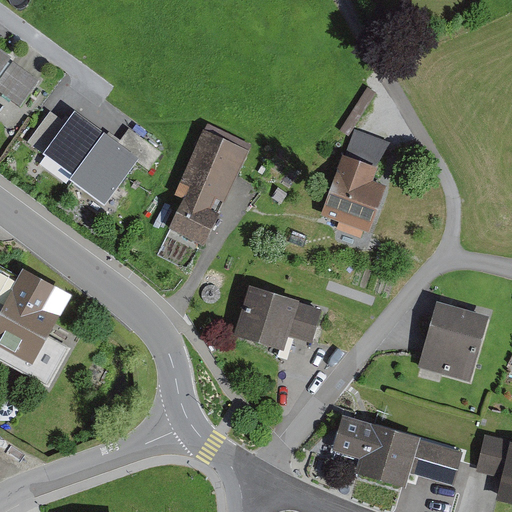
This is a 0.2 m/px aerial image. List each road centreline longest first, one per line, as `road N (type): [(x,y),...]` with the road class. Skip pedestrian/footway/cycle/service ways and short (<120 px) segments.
road 1 (residential): [(257,485),(424,276),(449,261),(511,270)]
road 2 (residential): [(190,425),(169,355),(150,325),(0,205)]
road 3 (residential): [(0,501),(190,425)]
